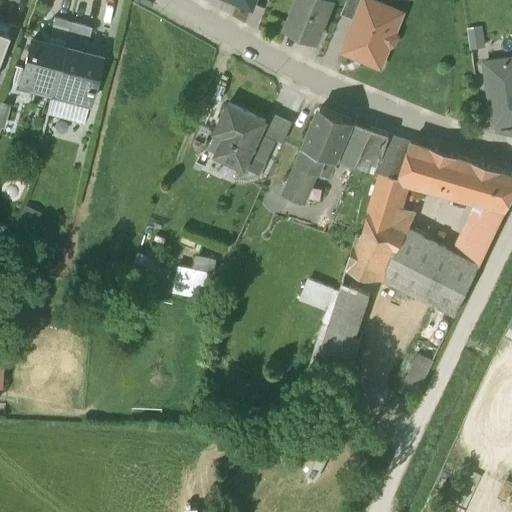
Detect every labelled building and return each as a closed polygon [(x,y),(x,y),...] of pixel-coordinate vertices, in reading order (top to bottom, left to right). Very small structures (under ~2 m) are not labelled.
[(232,0),(252,8),(255,0),(232,0)] [(332,2),(328,0),(297,0),(286,29),(316,41),(332,2)] [(403,16),(364,0),(344,51),(382,67),(403,16)] [(70,24),(54,18),(47,44),(64,48),(70,24)] [(10,27),(0,22),(0,31),(7,34),(10,27)] [(90,29),(70,24),(64,48),(84,53),(90,29)] [(485,24),(470,25),(471,44),(485,44),(485,24)] [(47,44),(31,40),(28,53),(26,52),(22,68),(21,68),(16,85),(52,94),(64,48),(47,44)] [(84,53),(64,48),(52,94),(87,104),(95,70),(92,70),(96,56),(84,53)] [(511,61),(486,65),(496,125),(511,122),(511,61)] [(264,124),(227,107),(215,135),(220,138),(211,156),(228,163),(243,170),(249,157),(259,136),(264,124)] [(320,110),(303,150),(323,158),(334,162),(350,124),(350,123),(320,110)] [(264,124),(259,136),(275,143),(282,146),(292,125),(269,114),(264,124)] [(390,137),(369,132),(350,124),(334,162),(351,168),(374,175),(376,170),(379,171),(390,137)] [(259,136),(249,157),(265,165),(275,143),(259,136)] [(410,144),(390,137),(379,171),(381,171),(398,176),(410,144)] [(436,152),(410,144),(398,176),(405,180),(424,185),(436,152)] [(323,158),(303,150),(297,165),(317,172),(323,158)] [(479,166),(436,152),(424,185),(484,203),(485,203),(506,209),(511,196),(511,176),(492,170),(493,167),(491,166),(492,165),(482,163),(482,164),(480,163),(479,166)] [(228,163),(211,156),(209,155),(200,174),(219,182),(228,163)] [(317,172),(297,165),(284,194),(304,203),(317,172)] [(398,176),(381,171),(362,239),(393,256),(425,273),(464,294),(478,265),(456,255),(406,230),(394,223),(397,211),(405,180),(398,176)] [(484,203),(477,211),(456,255),(478,265),(506,209),(485,203),(484,203)] [(407,214),(397,211),(394,223),(406,230),(409,223),(407,214)] [(364,278),(381,280),(393,256),(362,239),(358,237),(347,270),(364,278)] [(390,281),(415,294),(425,273),(393,256),(381,280),(390,281)] [(203,295),(210,267),(181,260),(174,288),(203,295)] [(464,294),(425,273),(415,294),(454,314),(464,294)] [(369,295),(342,285),(309,384),(337,393),(369,295)] [(416,355),(398,392),(414,399),(432,362),(416,355)]
